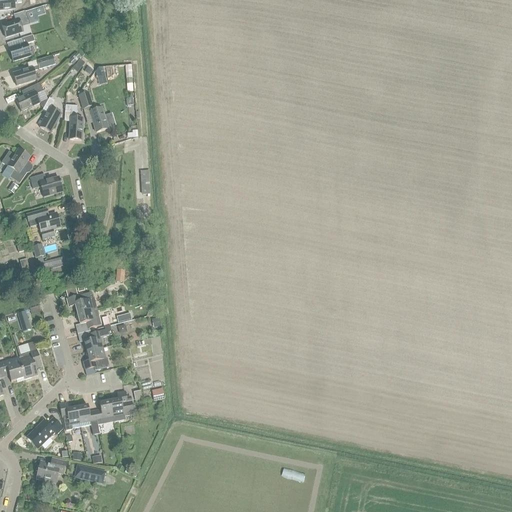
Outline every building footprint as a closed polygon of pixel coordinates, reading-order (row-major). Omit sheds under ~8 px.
[(0,0),(0,11),(14,10),(14,4),(21,4),(20,0),(0,0)] [(15,22),(1,26),(5,38),(23,33),(20,26),(28,23),(28,21),(37,18),(44,16),(42,8),(25,13),(25,12),(13,16),(15,22)] [(34,42),(32,36),(21,40),(23,46),(9,50),(13,62),(30,57),(26,45),(34,42)] [(76,54),(68,62),(72,66),(80,58),(76,54)] [(54,65),(52,57),(37,62),(27,64),(29,70),(13,75),(16,87),(36,80),(33,69),(38,67),(39,70),(54,65)] [(84,64),(79,61),(72,70),(77,74),(84,64)] [(92,71),(87,68),(84,72),(89,76),(92,71)] [(96,77),(99,86),(107,84),(104,75),(96,77)] [(27,96),(16,102),(21,113),(40,104),(42,110),(47,101),(43,92),(39,84),(25,91),(27,96)] [(78,97),(83,110),(92,107),(88,94),(78,97)] [(47,114),(39,129),(50,134),(61,115),(50,109),(54,102),(49,99),(42,111),(47,114)] [(69,141),(81,142),(82,120),(76,119),(77,107),(65,106),(64,122),(70,123),(69,141)] [(101,109),(90,112),(96,134),(107,130),(107,128),(114,126),(111,115),(103,117),(101,109)] [(9,178),(19,185),(26,174),(29,174),(32,170),(32,166),(27,162),(29,158),(18,151),(14,158),(9,154),(4,162),(9,165),(7,167),(14,172),(9,178)] [(149,192),(148,172),(141,172),(142,192),(149,192)] [(46,182),(44,175),(30,179),(33,190),(40,188),(43,198),(62,193),(60,186),(61,186),(60,184),(58,179),(46,182)] [(18,187),(13,184),(8,191),(13,194),(18,187)] [(44,218),(42,211),(26,216),(30,228),(38,226),(43,241),(54,237),(52,231),(60,229),(56,215),(44,218)] [(0,243),(0,244),(4,256),(16,252),(12,240),(0,243)] [(32,248),(35,260),(45,257),(41,246),(32,248)] [(19,262),(22,272),(29,271),(26,260),(19,262)] [(85,292),(83,285),(77,287),(78,293),(85,292)] [(91,299),(90,294),(66,300),(68,308),(75,307),(77,315),(96,310),(93,299),(91,299)] [(29,309),(31,315),(40,312),(38,307),(29,309)] [(96,310),(77,315),(79,326),(86,324),(87,329),(100,326),(96,310)] [(27,319),(25,312),(17,315),(20,322),(27,319)] [(119,322),(132,319),(131,313),(118,316),(119,322)] [(101,319),(104,328),(110,326),(108,317),(101,319)] [(160,327),(158,318),(151,320),(153,328),(160,327)] [(102,349),(100,339),(112,336),(110,327),(104,328),(104,331),(80,338),(81,343),(84,343),(87,353),(102,349)] [(84,371),(97,368),(96,362),(105,360),(102,349),(87,353),(89,362),(82,363),(84,371)] [(24,381),(37,377),(35,370),(41,368),(36,351),(29,353),(31,357),(18,361),(24,381)] [(24,381),(18,361),(18,359),(10,361),(0,363),(0,367),(3,378),(9,376),(11,383),(23,379),(24,381)] [(162,390),(152,392),(153,398),(163,396),(162,390)] [(133,394),(135,402),(142,401),(140,392),(133,394)] [(130,398),(126,399),(125,393),(117,394),(118,401),(110,402),(113,418),(114,423),(125,421),(124,417),(134,415),(130,398)] [(102,420),(113,418),(110,402),(99,404),(100,411),(94,412),(97,425),(103,424),(102,420)] [(80,428),(77,409),(68,410),(67,404),(59,406),(61,419),(63,418),(65,432),(72,431),(72,430),(80,428)] [(97,425),(94,412),(89,413),(87,407),(77,409),(80,428),(97,425)] [(62,429),(53,419),(46,425),(43,422),(26,439),(37,450),(54,434),(56,436),(62,429)] [(72,460),(80,462),(81,455),(73,453),(72,460)] [(58,475),(62,476),(65,463),(52,460),(50,466),(40,464),(36,480),(55,484),(58,475)] [(74,479),(103,486),(106,473),(77,466),(74,479)]
